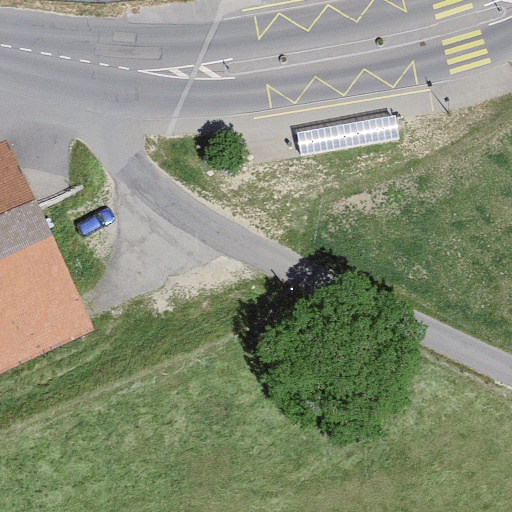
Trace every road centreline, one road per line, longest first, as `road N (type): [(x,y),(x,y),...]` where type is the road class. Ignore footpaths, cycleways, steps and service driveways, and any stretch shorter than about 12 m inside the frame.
road 1 (residential): [(511,373),(194,219),(145,184),(100,124),(69,59)]
road 2 (tertiary): [(69,59),(159,95),(230,99),(398,72),(511,39)]
road 3 (tertiary): [(455,0),(284,34),(69,59)]
